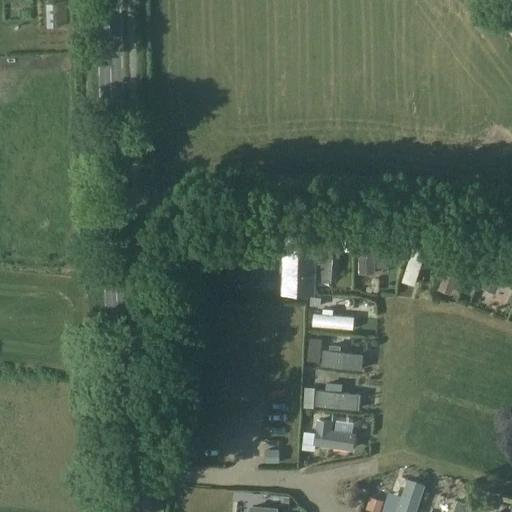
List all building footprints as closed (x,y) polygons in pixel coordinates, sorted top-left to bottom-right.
[(342,222),(354,222),(355,206),(343,206),(342,222)] [(333,233),(317,232),(316,283),(331,284),(332,257),(332,250),(340,250),(340,242),(332,242),(333,233)] [(284,292),(311,292),(312,235),(286,234),(284,292)] [(357,236),(357,271),(373,271),(373,236),(357,236)] [(413,243),(403,273),(416,277),(421,260),(427,262),(429,254),(422,252),(424,247),(413,243)] [(469,263),(463,261),(468,249),(454,243),(437,287),(450,293),(459,269),(465,271),(469,263)] [(251,249),(250,264),(265,265),(266,250),(251,249)] [(511,259),(492,251),(478,286),(496,294),(503,276),(509,279),(511,272),(511,259)] [(309,306),(320,307),(321,298),(310,297),(309,306)] [(349,316),(314,314),(313,328),(349,329),(349,316)] [(339,346),(330,345),(330,351),(323,350),(322,365),(360,370),(362,355),(340,352),(339,352),(340,346),(339,346)] [(322,382),(319,404),(357,409),(359,393),(336,390),(337,384),(322,382)] [(316,420),(312,444),(351,449),(353,436),(328,433),(330,422),(316,420)] [(466,511),(469,505),(456,501),(452,511),(466,511)]
